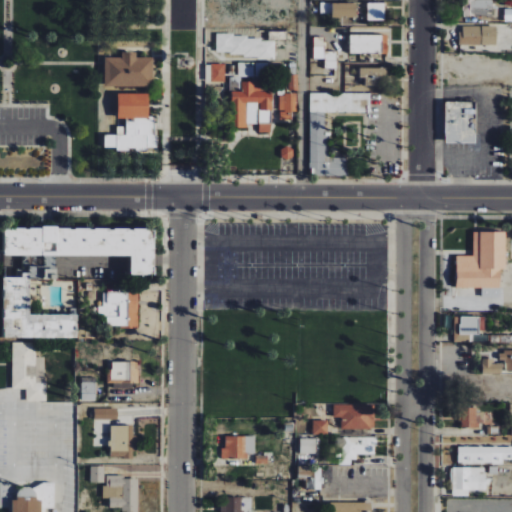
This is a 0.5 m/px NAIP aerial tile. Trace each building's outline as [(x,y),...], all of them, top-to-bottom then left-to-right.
[(491,0),(462,0),(463,16),(492,16),(491,0)] [(320,16),(331,16),(331,3),(321,3),(320,16)] [(356,4),(332,3),(332,18),(356,18),(356,4)] [(384,20),(385,3),(367,3),(367,20),(384,20)] [(496,26),(460,27),(460,46),(496,45),(496,26)] [(388,53),(387,35),(349,35),(350,54),(388,53)] [(275,57),(275,37),(216,36),(216,56),(275,57)] [(337,69),(337,52),(325,52),(326,37),(314,37),(313,58),(325,59),(325,68),(337,69)] [(104,58),(104,87),(152,87),(153,58),(136,58),(136,53),(121,53),(121,58),(104,58)] [(238,63),(238,77),(254,77),(254,63),(238,63)] [(211,82),(225,82),(225,65),(211,64),(211,82)] [(365,86),(384,86),(384,69),(360,68),(359,78),(365,78),(365,86)] [(298,75),(288,75),(289,91),(298,90),(298,75)] [(271,133),(272,84),(241,84),(241,92),(232,92),(231,128),(247,128),(247,103),(259,103),(259,133),(271,133)] [(310,93),(310,169),(312,169),(312,176),(346,176),(346,158),(325,158),(325,113),(370,113),(370,94),(310,93)] [(148,94),(117,94),(117,118),(126,118),(126,126),(117,126),(117,135),(104,135),(104,150),(155,150),(155,120),(148,120),(148,94)] [(280,94),(280,119),(295,120),(295,94),(280,94)] [(444,143),(475,144),(476,103),(445,102),(444,143)] [(3,256),(129,257),(129,276),(153,276),(153,230),(3,229),(3,256)] [(505,232),(473,232),(473,256),(456,256),(456,288),(482,289),(482,298),(500,298),(500,270),(505,270),(505,232)] [(2,339),(76,339),(76,316),(28,315),(29,280),(54,280),(55,269),(28,268),(28,274),(21,274),(21,279),(2,279),(2,339)] [(138,328),(139,293),(101,292),(101,319),(106,319),(105,327),(138,328)] [(479,318),(455,317),(454,342),(469,343),(469,335),(479,335),(479,318)] [(46,401),(46,381),(44,381),(44,358),(36,358),(36,343),(13,343),(13,389),(26,389),(26,401),(46,401)] [(482,373),(511,373),(511,351),(502,351),(501,364),(493,364),(493,359),(482,359),(482,373)] [(138,384),(138,362),(109,362),(108,384),(138,384)] [(82,401),(97,401),(96,377),(81,377),(82,401)] [(342,429),(374,430),(374,406),(334,405),(333,418),(342,418),(342,429)] [(117,420),(117,409),(94,408),(94,420),(117,420)] [(479,429),(480,409),(461,408),(460,428),(479,429)] [(328,434),(328,421),(313,421),(313,434),(328,434)] [(110,426),(110,458),(133,458),(134,427),(110,426)] [(221,459),(248,459),(248,453),(255,453),(255,437),(226,436),(225,447),(222,447),(221,459)] [(376,438),(336,437),(336,458),(357,459),(357,454),(376,455),(376,438)] [(316,439),(300,439),(300,454),(316,454),(316,439)] [(511,446),(458,448),(458,465),(511,464),(511,446)] [(90,483),(105,483),(104,466),(90,467),(90,483)] [(485,468),(452,468),(452,496),(468,496),(468,490),(485,490),(485,468)] [(137,511),(138,479),(125,479),(125,476),(105,475),(104,498),(109,498),(109,509),(127,510),(127,511),(137,511)] [(0,508),(6,508),(6,497),(9,497),(10,483),(0,483),(0,488),(0,508)] [(39,511),(40,507),(54,507),(54,487),(11,487),(11,511),(39,511)] [(242,511),(243,498),(223,498),(222,511),(242,511)] [(331,502),(330,511),(371,511),(371,503),(331,502)]
